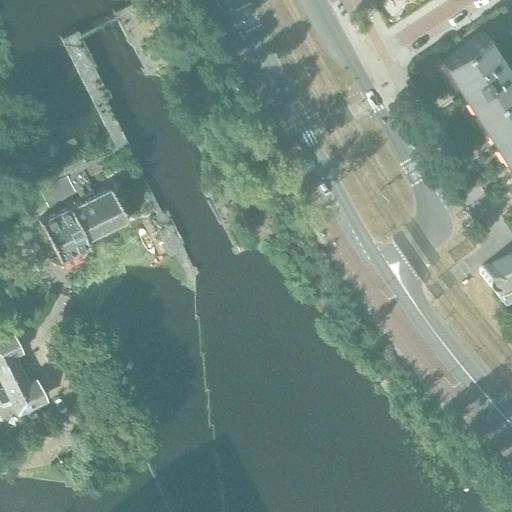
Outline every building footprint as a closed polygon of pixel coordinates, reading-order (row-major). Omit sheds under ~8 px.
[(511,85),(494,57),(496,55),(493,51),(491,52),(480,36),(484,33),(483,32),(439,60),(472,113),(511,87),(511,85)] [(511,87),(472,113),(505,164),(511,159),(511,87)] [(73,192),(67,178),(38,192),(45,206),(73,192)] [(83,239),(123,219),(107,186),(37,221),(57,261),(87,246),(83,239)] [(511,253),(490,265),(491,266),(487,265),(484,266),(481,267),(479,270),(479,273),(479,276),(482,279),(485,280),(486,280),(485,281),(493,293),(511,283),(511,253)] [(0,380),(19,371),(11,355),(18,351),(8,332),(0,335),(0,380)] [(42,399),(32,380),(25,384),(19,371),(0,380),(0,383),(1,386),(0,386),(0,407),(0,408),(10,402),(15,413),(42,399)]
